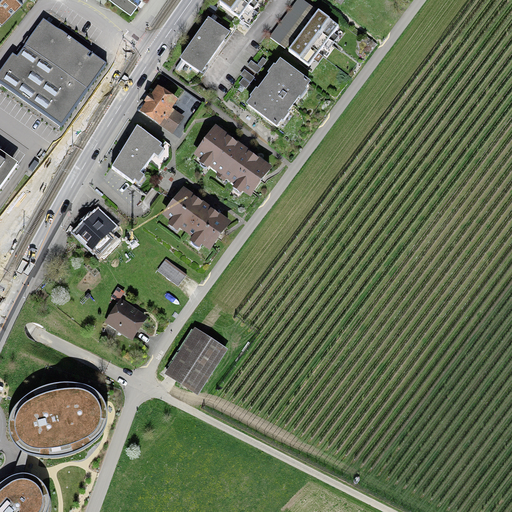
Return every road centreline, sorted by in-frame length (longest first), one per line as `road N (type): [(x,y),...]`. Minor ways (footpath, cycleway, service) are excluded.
road 1 (residential): [(140,384),(420,0)]
road 2 (secondary): [(0,321),(158,52)]
road 3 (track): [(388,511),(140,384)]
road 4 (residential): [(0,311),(140,384)]
road 5 (residential): [(140,384),(92,511)]
